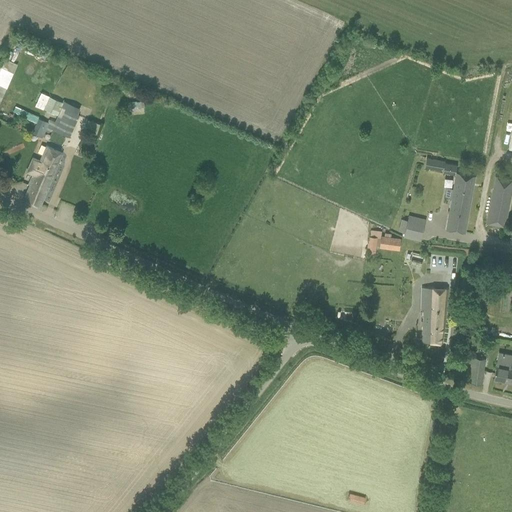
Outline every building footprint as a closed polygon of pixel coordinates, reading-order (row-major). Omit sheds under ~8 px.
[(39,119),(33,133),(43,137),(45,132),(48,133),(54,130),(70,138),(80,116),(77,115),(80,109),(63,101),(62,102),(46,95),(40,108),(58,116),(55,122),(49,119),(47,122),(39,119)] [(127,109),(144,109),(144,101),(127,101),(127,109)] [(3,103),(0,108),(0,113),(6,116),(10,106),(3,103)] [(81,117),(78,124),(95,132),(98,125),(81,117)] [(35,176),(23,200),(40,208),(44,199),(50,187),(48,186),(63,153),(47,146),(40,160),(33,157),(26,171),(28,172),(35,176)] [(427,158),(424,167),(441,171),(443,162),(427,158)] [(444,163),(442,173),(455,175),(451,198),(450,207),(446,229),(455,231),(465,233),(474,176),(464,174),(455,172),(456,171),(457,165),(444,163)] [(511,181),(511,180),(497,178),(488,221),(503,225),(511,181)] [(404,237),(421,241),(427,219),(409,215),(404,237)] [(376,254),(377,241),(369,240),(368,253),(376,254)] [(406,251),(403,265),(420,269),(424,255),(420,255),(421,251),(413,249),(413,253),(406,251)] [(442,344),(442,334),(447,289),(425,287),(423,310),(425,311),(422,342),(442,344)] [(485,359),(473,357),(469,382),(481,384),(485,359)] [(511,364),(497,361),(493,379),(511,383),(511,364)] [(347,501),(363,504),(364,496),(349,493),(347,501)]
